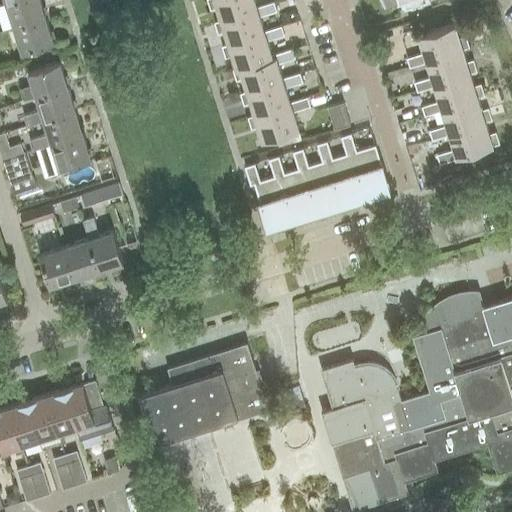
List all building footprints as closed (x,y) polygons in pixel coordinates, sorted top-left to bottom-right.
[(13,27),(44,17),(38,0),(16,0),(5,4),(13,27)] [(257,7),(257,6),(254,0),(207,0),(209,6),(216,4),(221,18),(257,7)] [(264,31),(259,15),(277,10),(274,1),(257,6),(257,7),(221,18),(213,20),(217,30),(224,28),(229,42),(264,31)] [(44,17),(13,27),(21,52),(53,42),(44,17)] [(427,59),(461,48),(468,45),(465,36),(458,39),(453,23),(419,34),(424,52),(407,58),(410,65),(427,60),(427,59)] [(272,56),(272,54),(267,39),(284,34),(282,25),(264,31),(229,42),(221,45),(225,54),(232,52),(237,67),(272,56)] [(283,78),(283,77),(278,62),(295,57),(292,48),(272,54),(272,56),(237,67),(233,68),(236,77),(242,75),(246,89),(283,78)] [(434,82),(469,71),(476,69),(473,59),(465,62),(461,48),(427,59),(427,60),(432,75),(414,81),(417,90),(435,84),(434,82)] [(35,96),(67,85),(59,61),(27,71),(32,84),(19,88),(24,99),(35,95),(35,96)] [(442,107),(476,96),(483,93),(480,83),(473,85),(469,71),(434,82),(435,84),(440,99),(422,105),(425,114),(442,108),(442,107)] [(291,103),(290,100),(286,86),(302,81),(300,72),(283,77),(283,78),(246,89),(240,91),(243,102),(250,100),(255,114),(291,103)] [(43,120),(75,110),(67,85),(35,96),(43,120)] [(291,103),(255,114),(248,116),(251,126),(258,123),(263,138),(299,127),(293,109),(310,104),(307,95),(290,100),(291,103)] [(450,131),(484,119),(492,117),(488,107),(481,109),(476,96),(442,107),(442,108),(447,123),(430,129),(433,138),(450,132),(450,131)] [(343,101),(328,105),(335,128),(350,124),(343,101)] [(48,135),(29,141),(32,150),(35,149),(43,147),(51,144),(82,134),(75,110),(43,120),(48,135)] [(450,131),(450,132),(455,147),(437,152),(441,162),(458,156),(458,154),(499,140),(496,131),(489,134),(484,119),(450,131)] [(0,152),(2,160),(24,153),(20,143),(9,146),(5,131),(0,132),(0,152)] [(349,151),(363,195),(389,187),(375,143),(356,149),(351,131),(341,135),(346,152),(349,151)] [(82,134),(51,144),(43,147),(35,149),(44,176),(61,170),(60,169),(91,159),(82,134)] [(349,151),(346,152),(333,156),(327,139),(317,142),(322,159),(325,159),(339,203),(363,195),(349,151)] [(325,159),(322,159),(309,164),(303,147),(293,150),(298,167),(301,166),(315,210),(339,203),(325,159)] [(24,153),(2,160),(9,180),(31,173),(24,153)] [(301,166),(298,167),(285,171),(279,154),(269,157),(274,175),(278,174),(292,218),(315,210),(301,166)] [(278,174),(274,175),(261,179),(255,162),(245,165),(250,183),(254,182),(268,225),(292,218),(278,174)] [(118,182),(102,187),(106,198),(122,193),(118,182)] [(75,196),(60,201),(63,211),(79,206),(75,196)] [(51,204),(26,212),(20,213),(24,224),(54,214),(51,204)] [(99,234),(93,216),(83,219),(88,237),(97,269),(121,261),(112,230),(99,234)] [(73,276),(97,269),(88,237),(64,245),(73,276)] [(49,284),(73,276),(64,245),(39,253),(49,284)] [(511,294),(485,303),(479,288),(472,288),(464,289),(455,290),(448,293),(442,297),(436,300),(432,304),(424,312),(429,330),(412,335),(429,390),(404,397),(400,386),(398,383),(396,375),(394,374),(394,371),(389,366),(379,361),(365,361),(359,362),(357,364),(355,357),(323,366),(335,405),(322,409),(331,440),(352,508),(407,491),(404,479),(437,469),(434,458),(487,442),(497,471),(511,466),(511,294)] [(237,419),(268,410),(247,342),(168,366),(173,382),(140,392),(155,441),(236,417),(237,419)] [(64,387),(76,426),(80,439),(114,428),(108,409),(105,410),(95,379),(84,383),(83,382),(84,382),(83,381),(64,387)] [(58,431),(76,426),(64,387),(46,393),(58,431)] [(60,439),(58,431),(46,393),(28,399),(40,437),(39,438),(42,445),(60,439)] [(22,443),(39,438),(40,437),(28,399),(9,405),(22,443)] [(24,450),(22,443),(9,405),(0,408),(0,440),(3,449),(14,446),(16,452),(24,450)] [(77,449),(65,453),(67,460),(79,456),(77,449)] [(67,460),(65,453),(53,456),(53,457),(55,464),(67,461),(67,460)] [(67,460),(67,461),(75,484),(87,480),(79,456),(67,460)] [(50,492),(40,461),(28,465),(30,472),(38,496),(50,492)] [(55,464),(63,488),(75,484),(67,461),(55,464)] [(30,472),(28,465),(17,468),(16,469),(19,476),(30,472)]
